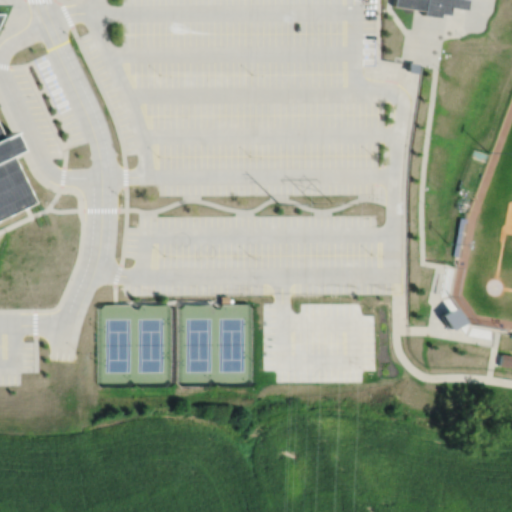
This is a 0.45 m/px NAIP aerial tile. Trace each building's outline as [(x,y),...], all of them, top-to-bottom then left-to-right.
[(388,0),(461,0),(460,9),(444,6),(442,12),(435,11),(433,18),(416,15),(417,9),(388,3),(388,0)] [(0,216),(31,202),(8,153),(18,149),(10,131),(0,136),(0,15),(1,13),(0,13),(0,216)] [(403,61),(401,72),(411,74),(413,63),(403,61)] [(437,314),(447,329),(457,323),(447,307),(437,314)] [(497,365),(510,367),(511,355),(499,353),(497,365)]
